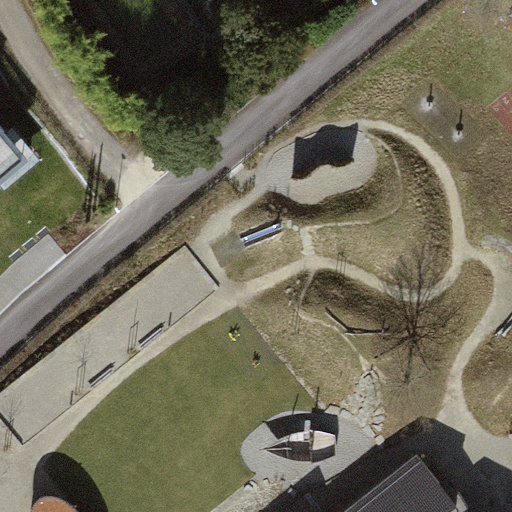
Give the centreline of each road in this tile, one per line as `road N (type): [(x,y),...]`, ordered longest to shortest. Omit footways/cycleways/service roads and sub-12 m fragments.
road 1 (residential): [(0,346),(152,204),(399,0)]
road 2 (unknown): [(152,204),(42,66),(10,0)]
